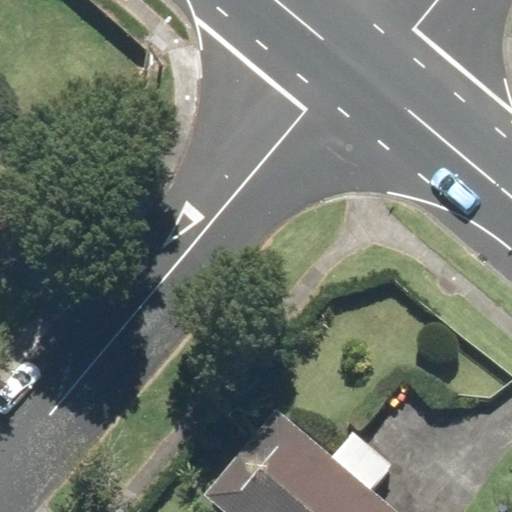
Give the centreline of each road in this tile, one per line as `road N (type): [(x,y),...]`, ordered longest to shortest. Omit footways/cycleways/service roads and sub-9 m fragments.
road 1 (residential): [(360,73),(306,110),(0,469)]
road 2 (secondary): [(360,73),(511,200)]
